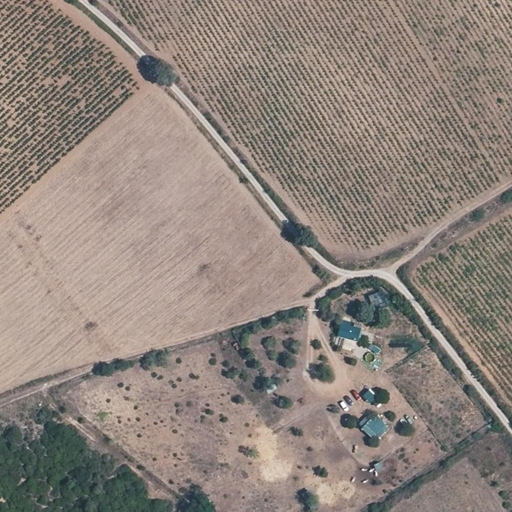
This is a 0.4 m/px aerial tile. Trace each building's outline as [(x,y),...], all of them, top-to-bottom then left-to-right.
[(343,320),(338,336),(358,342),(363,327),(343,320)] [(345,348),(352,349),(353,341),(346,340),(345,348)] [(369,389),(364,398),(374,403),(378,394),(369,389)] [(376,415),(363,428),(375,441),(389,428),(376,415)] [(310,490),(303,494),(307,503),(314,499),(310,490)]
